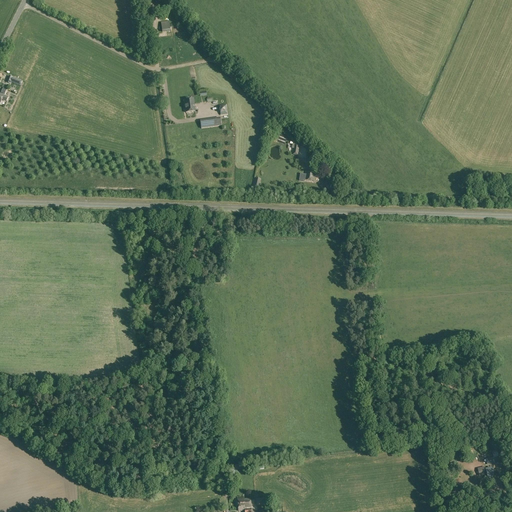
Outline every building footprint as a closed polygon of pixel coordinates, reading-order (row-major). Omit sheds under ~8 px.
[(160,23),(162,32),(170,31),(169,21),(160,23)] [(11,82),(21,86),(23,81),(13,78),(8,76),(6,82),(10,84),(11,82)] [(184,100),(186,113),(195,112),(193,99),(184,100)] [(200,122),(201,129),(221,126),(220,119),(200,122)] [(291,155),(298,156),(299,145),(293,144),(291,155)] [(323,169),(317,168),(317,175),(315,175),(315,176),(316,176),(316,177),(322,178),(323,169)] [(315,176),(315,175),(315,173),(306,172),(305,180),(314,182),(315,176)] [(252,187),(259,188),(261,180),(254,178),(252,187)] [(144,363),(145,368),(162,365),(160,354),(153,355),(154,361),(144,363)] [(227,466),(228,475),(243,474),(242,465),(227,466)] [(486,471),(485,467),(478,469),(480,477),(487,475),(486,472),(489,472),(491,478),(496,476),(493,467),(488,468),(489,470),(486,471)] [(245,511),(244,511),(251,511),(251,510),(250,498),(243,499),(243,498),(237,498),(238,511),(245,511)] [(256,499),(256,506),(269,505),(268,498),(256,499)]
